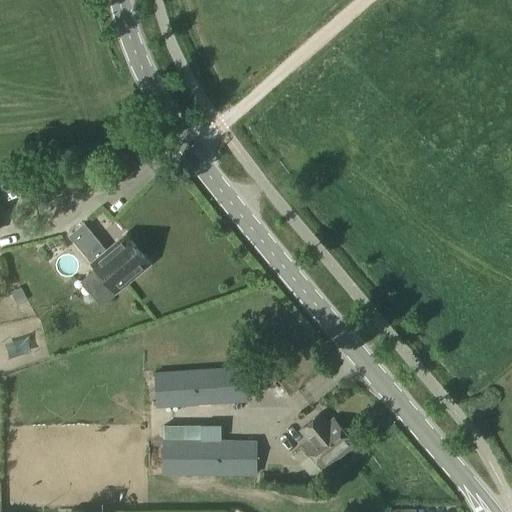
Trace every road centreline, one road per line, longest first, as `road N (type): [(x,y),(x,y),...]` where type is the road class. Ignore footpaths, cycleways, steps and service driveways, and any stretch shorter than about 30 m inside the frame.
road 1 (secondary): [(468,486),(179,139),(142,72),(117,0)]
road 2 (track): [(219,126),(365,0)]
